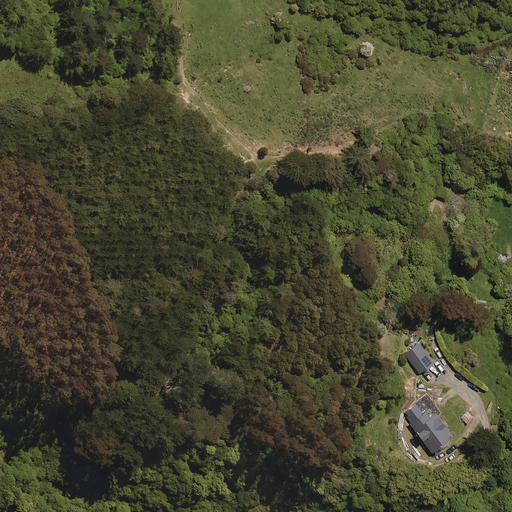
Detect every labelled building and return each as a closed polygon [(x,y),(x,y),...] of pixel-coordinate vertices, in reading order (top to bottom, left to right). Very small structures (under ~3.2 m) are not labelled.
[(448,189),(440,188),(438,196),(446,198),(448,189)] [(420,374),(421,374),(422,373),(427,380),(432,376),(426,369),(434,364),(419,344),(405,354),(420,374)] [(403,414),(435,455),(456,439),(431,407),(423,413),(416,404),(403,414)] [(476,419),(468,411),(461,418),(470,426),(476,419)] [(417,436),(412,439),(415,443),(413,444),(420,454),(426,450),(417,436)]
